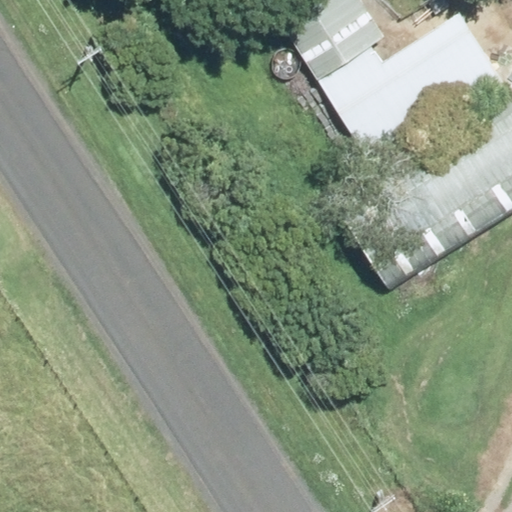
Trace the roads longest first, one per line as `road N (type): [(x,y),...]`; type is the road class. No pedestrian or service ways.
road 1 (unclassified): [(0,115),(261,511)]
road 2 (unknown): [(459,511),(511,382)]
